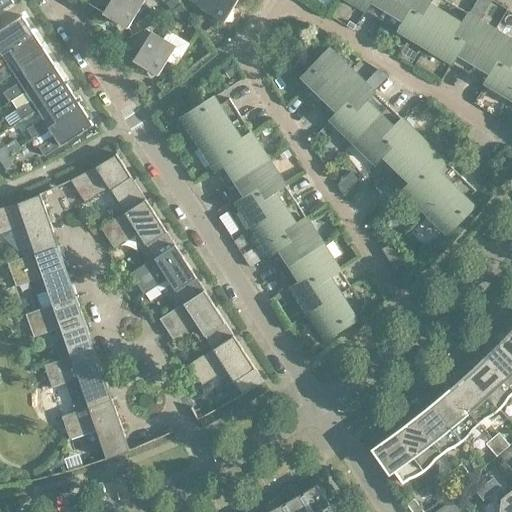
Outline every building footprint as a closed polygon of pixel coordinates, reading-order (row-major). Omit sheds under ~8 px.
[(0,0),(0,11),(14,2),(12,0),(0,0)] [(145,0),(101,0),(107,8),(104,13),(114,19),(121,30),(126,26),(128,28),(145,0)] [(199,0),(197,5),(225,22),(226,20),(232,21),(234,8),(233,8),(238,0),(199,0)] [(349,0),(365,10),(370,0),(349,0)] [(394,0),(370,0),(365,10),(366,10),(367,7),(373,11),(371,13),(383,20),(394,0)] [(429,0),(394,0),(383,20),(394,27),(395,24),(401,28),(399,31),(400,31),(413,9),(422,14),(429,0)] [(429,0),(422,14),(413,9),(400,31),(426,46),(452,3),(446,0),(429,0)] [(463,10),(452,3),(426,46),(451,62),(465,40),(457,35),(469,14),(467,16),(462,13),(463,10)] [(182,6),(172,13),(176,18),(189,28),(194,24),(182,6)] [(149,14),(136,23),(140,31),(145,28),(154,22),(149,14)] [(495,30),(469,14),(457,35),(465,40),(451,62),(452,62),(454,60),(459,63),(458,66),(469,73),(495,30)] [(0,56),(2,55),(34,34),(31,29),(30,30),(27,27),(29,26),(22,15),(0,29),(0,56)] [(127,40),(137,55),(134,60),(144,66),(151,77),(157,74),(159,75),(176,47),(145,28),(140,31),(127,40)] [(511,59),(511,39),(495,30),(469,73),(480,79),(482,77),(487,80),(486,83),(500,61),(508,66),(511,59)] [(41,44),(34,34),(2,55),(8,64),(0,69),(0,82),(14,73),(46,52),(43,48),(41,49),(39,45),(41,44)] [(302,91),(317,106),(352,70),(330,49),(312,67),(319,74),(302,91)] [(53,62),(46,52),(14,73),(20,82),(4,92),(10,102),(26,91),(25,91),(58,70),(55,66),(53,67),(51,63),(53,62)] [(511,59),(508,66),(500,61),(486,83),(511,99),(511,98),(511,59)] [(224,67),(230,77),(238,72),(232,62),(224,67)] [(64,80),(58,70),(25,91),(26,91),(31,100),(15,111),(21,120),(37,109),(69,88),(67,84),(65,85),(63,81),(64,80)] [(374,91),(352,70),(317,106),(326,115),(329,113),(333,118),(331,120),(332,120),(350,102),(356,108),(374,91)] [(76,98),(69,88),(37,109),(43,118),(27,129),(33,138),(49,128),(49,127),(81,106),(78,102),(77,103),(74,100),(76,98)] [(374,91),(356,108),(350,102),(332,120),(353,141),(388,105),(379,96),(377,98),(372,94),(374,91)] [(182,118),(199,144),(241,116),(229,98),(209,111),(204,104),(182,118)] [(398,115),(388,105),(353,141),(375,162),(393,144),(386,137),(403,119),(402,119),(400,121),(396,117),(398,115)] [(88,117),(81,106),(49,127),(49,128),(55,136),(39,147),(45,156),(93,125),(90,120),(88,121),(86,118),(88,117)] [(248,127),(241,116),(199,144),(215,169),(237,155),(231,147),(252,133),(249,135),(245,129),(248,127)] [(424,140),(403,119),(386,137),(393,144),(375,162),(375,163),(377,160),(382,165),(380,167),(389,177),(424,140)] [(268,158),(252,133),(231,147),(237,155),(215,169),(218,168),(222,173),(219,175),(226,186),(268,158)] [(446,161),(424,140),(389,177),(399,186),(401,183),(406,188),(404,190),(404,191),(422,172),(429,179),(446,161)] [(4,145),(0,147),(0,157),(1,159),(9,153),(4,145)] [(288,150),(279,155),(283,161),(292,156),(288,150)] [(9,153),(1,159),(6,167),(15,162),(9,153)] [(146,199),(117,153),(95,166),(70,179),(85,203),(109,187),(125,212),(146,199)] [(285,184),(268,158),(226,186),(233,197),(236,195),(239,201),(237,202),(237,203),(259,189),(264,197),(285,184)] [(446,162),(446,161),(429,179),(422,172),(404,191),(426,212),(461,176),(451,166),(449,169),(444,164),(446,162)] [(349,173),(338,185),(344,193),(356,180),(349,173)] [(476,190),(461,176),(426,212),(447,233),(465,214),(459,208),(476,190)] [(285,184),(264,197),(259,189),(237,203),(253,228),(296,201),(289,190),(286,192),(282,186),(285,184)] [(58,245),(40,193),(17,202),(0,207),(0,234),(25,225),(35,253),(58,245)] [(175,245),(146,199),(125,212),(101,228),(114,248),(138,233),(154,257),(155,258),(175,245)] [(303,212),(296,201),(253,228),(270,254),(292,240),(286,231),(307,218),(304,219),(300,214),(303,212)] [(323,243),(307,218),(286,231),(292,240),(270,254),(273,252),(276,258),(274,260),(281,271),(323,243)] [(382,249),(395,270),(407,262),(394,241),(382,249)] [(339,268),(323,243),(281,271),(288,282),(291,280),(294,285),(292,287),(292,288),(314,274),(319,282),(339,268)] [(76,296),(58,245),(35,253),(8,263),(16,286),(43,276),(53,304),(76,296)] [(205,290),(175,245),(155,258),(154,257),(130,273),(144,294),(168,278),(184,303),(205,290)] [(340,269),(339,268),(319,282),(314,274),(292,288),(308,313),(351,286),(343,275),(341,276),(337,271),(340,269)] [(362,304),(351,286),(308,313),(325,339),(347,325),(342,317),(362,304)] [(234,335),(205,290),(184,303),(160,319),(173,339),(197,324),(213,348),(214,349),(234,335)] [(94,347),(76,296),(53,304),(26,314),(34,337),(61,327),(66,342),(57,345),(61,359),(94,347)] [(511,330),(510,333),(508,337),(509,338),(503,344),(511,353),(511,330)] [(264,381),(234,335),(214,349),(213,348),(189,364),(203,385),(227,369),(243,394),(264,381)] [(511,353),(503,344),(497,350),(496,349),(492,351),(488,354),(484,358),(511,387),(511,353)] [(112,398),(94,347),(61,359),(44,365),(52,388),(79,378),(89,406),(112,398)] [(511,393),(511,387),(484,358),(481,361),(477,365),(475,369),(475,370),(469,376),(499,409),(503,405),(507,401),(509,396),(511,393)] [(499,409),(469,376),(463,381),(462,380),(459,382),(454,385),(450,388),(480,423),(486,418),(491,415),(495,412),(499,409)] [(480,423),(450,388),(447,391),(443,395),(440,399),(441,400),(434,406),(463,441),(467,437),(470,433),(473,429),(480,423)] [(130,449),(112,398),(89,406),(62,416),(70,439),(97,429),(107,457),(130,449)] [(463,441),(434,406),(428,411),(427,410),(424,411),(419,414),(414,417),(442,453),(449,448),(454,446),(459,444),(463,441)] [(442,453),(414,417),(411,420),(407,424),(404,428),(405,429),(398,434),(425,470),(429,467),(433,463),(436,459),(442,453)] [(425,470),(398,434),(391,439),(390,438),(385,440),(381,442),(377,445),(378,447),(375,449),(390,471),(394,469),(403,482),(410,477),(416,475),(420,473),(425,470)] [(501,435),(495,441),(503,451),(510,445),(501,435)] [(503,451),(495,441),(488,446),(497,456),(503,451)] [(496,466),(504,476),(511,471),(504,461),(496,466)] [(464,467),(457,472),(465,482),(472,477),(464,467)] [(465,482),(457,472),(450,477),(458,487),(465,482)] [(300,494),(299,494),(308,511),(334,511),(317,484),(303,492),(304,494),(301,496),(300,494)] [(499,511),(511,511),(511,489),(502,498),(499,511)] [(308,511),(299,494),(285,502),(286,504),(283,506),(282,504),(281,504),(285,511),(308,511)] [(458,511),(466,507),(458,495),(434,511),(458,511)] [(417,501),(409,507),(412,511),(424,511),(417,501)]
